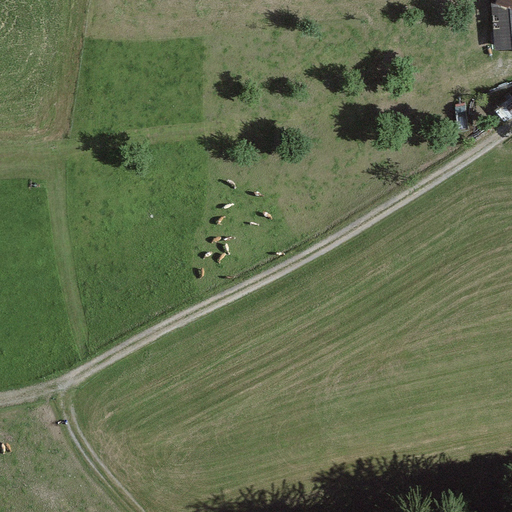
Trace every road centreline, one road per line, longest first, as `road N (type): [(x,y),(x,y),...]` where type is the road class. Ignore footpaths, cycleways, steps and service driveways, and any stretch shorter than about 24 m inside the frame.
road 1 (track): [(511,127),(298,262),(63,385),(0,400)]
road 2 (track): [(140,511),(78,439),(63,385)]
